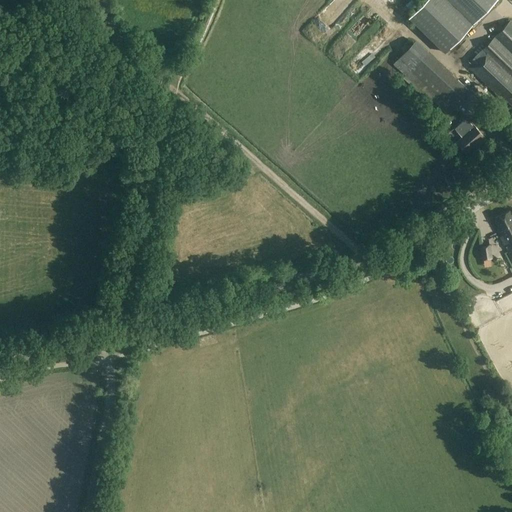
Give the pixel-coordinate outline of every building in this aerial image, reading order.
[(494,0),(427,0),(408,20),(444,54),(494,0)] [(511,104),(511,21),(510,19),(470,61),(474,64),(470,67),(475,71),(473,73),(502,100),(504,98),(511,104)] [(416,39),(393,64),(447,113),(470,88),(416,39)] [(455,53),(462,43),(458,40),(451,50),(455,53)] [(474,126),(466,117),(454,128),(462,136),(457,141),(468,152),(484,136),(474,126)] [(495,218),(500,228),(497,229),(511,257),(511,213),(510,210),(495,218)] [(491,244),(480,245),(482,260),(493,259),(491,244)]
